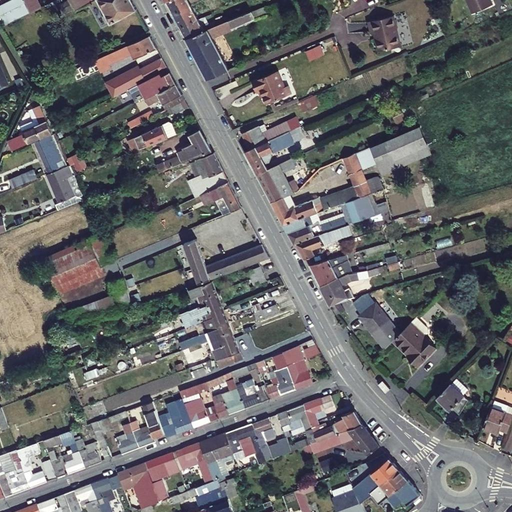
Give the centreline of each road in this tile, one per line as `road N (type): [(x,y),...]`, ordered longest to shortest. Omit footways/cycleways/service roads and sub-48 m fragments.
road 1 (secondary): [(350,374),(148,0)]
road 2 (residential): [(0,507),(350,374)]
road 3 (unknown): [(200,98),(393,0)]
